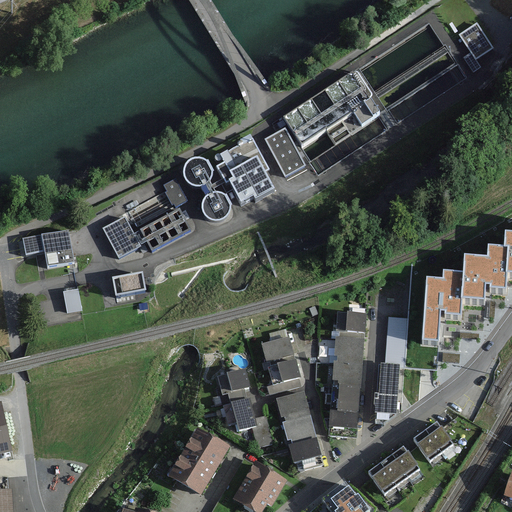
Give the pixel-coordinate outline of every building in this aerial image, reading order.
[(474,25),(458,37),(476,62),(493,50),(474,25)] [(370,101),(352,74),(287,119),(305,145),(370,101)] [(284,133),(264,143),(285,181),(305,170),(284,133)] [(269,170),(253,139),(219,157),(224,166),(216,170),(225,187),(228,186),(239,208),(254,200),(256,202),(275,193),(264,172),(269,170)] [(163,185),(173,207),(188,200),(177,178),(163,185)] [(142,248),(125,218),(103,230),(119,260),(142,248)] [(435,274),(425,362),(444,364),(448,333),(462,335),(465,314),(483,316),(485,300),(504,302),(506,285),(511,285),(511,226),(509,226),(506,248),(487,246),(484,270),(466,268),(465,278),(435,274)] [(69,232),(23,240),(26,257),(44,253),(47,269),(75,264),(69,232)] [(145,277),(114,281),(116,299),(147,295),(145,277)] [(79,293),(63,295),(67,318),(83,315),(79,293)] [(363,334),(365,318),(339,316),(338,332),(363,334)] [(400,369),(404,320),(389,319),(386,368),(400,369)] [(272,341),(288,338),(287,330),(271,332),(272,341)] [(264,347),(269,366),(294,360),(288,341),(264,347)] [(362,367),(363,343),(337,341),(335,365),(362,367)] [(269,366),(274,385),(299,379),(294,360),(269,366)] [(360,391),(362,367),(335,365),(333,389),(360,391)] [(378,399),(375,399),(374,416),(375,416),(375,426),(386,426),(396,417),(398,370),(380,369),(378,399)] [(223,396),(249,389),(244,373),(219,380),(223,396)] [(358,415),(360,391),(333,389),(332,413),(358,415)] [(304,396),(277,403),(293,466),(301,464),(303,471),(323,466),(304,396)] [(255,427),(249,403),(225,409),(229,426),(237,424),(239,431),(255,427)] [(2,405),(0,405),(0,457),(13,455),(2,405)] [(356,439),(358,415),(332,413),(330,437),(356,439)] [(437,426),(425,435),(441,457),(454,449),(437,426)] [(197,429),(168,478),(201,498),(230,449),(197,429)] [(429,466),(441,457),(425,435),(413,444),(429,466)] [(404,450),(392,459),(407,480),(419,472),(404,450)] [(395,489),(407,480),(392,459),(380,467),(395,489)] [(288,482),(255,463),(232,501),(251,511),(262,511),(266,506),(272,510),(288,482)] [(395,489),(380,467),(369,475),(384,497),(395,489)] [(365,511),(345,488),(325,504),(332,511),(365,511)] [(11,511),(10,491),(0,491),(0,511),(11,511)]
